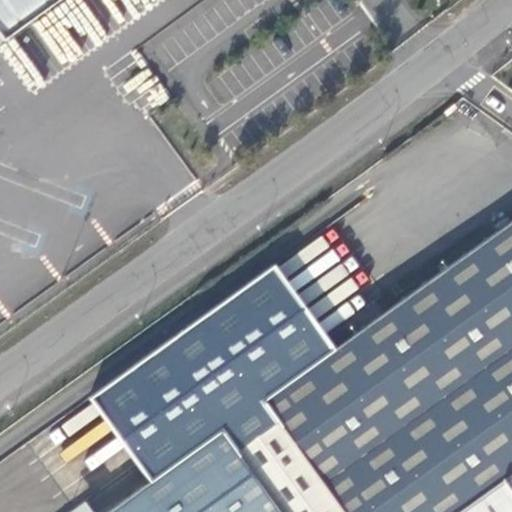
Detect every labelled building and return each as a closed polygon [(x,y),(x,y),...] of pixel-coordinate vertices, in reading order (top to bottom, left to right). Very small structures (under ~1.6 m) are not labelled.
[(0,0),(0,37),(2,41),(60,0),(0,0)] [(263,403),(278,424),(340,511),(464,511),(511,478),(511,224),(331,354),(263,403)] [(233,455),(278,424),(263,403),(331,354),(272,271),(89,402),(147,484),(218,434),(233,455)] [(340,511),(278,424),(233,455),(274,511),(340,511)] [(274,511),(233,455),(218,434),(147,484),(108,511),(274,511)] [(511,511),(511,478),(464,511),(511,511)]
